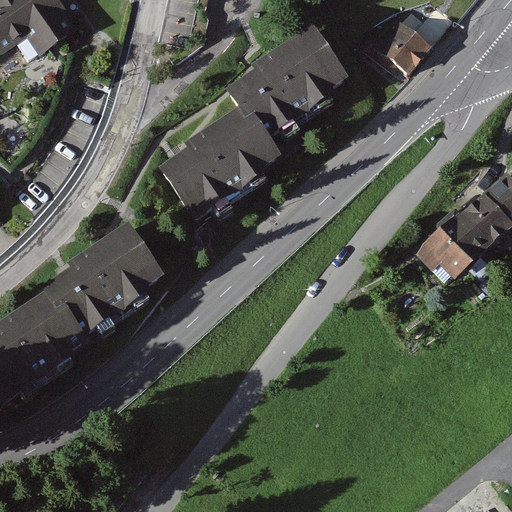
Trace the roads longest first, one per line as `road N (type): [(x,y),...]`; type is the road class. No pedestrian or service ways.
road 1 (secondary): [(461,59),(390,138),(119,390),(0,466)]
road 2 (tertiary): [(462,130),(158,511)]
road 3 (residential): [(153,0),(127,114),(99,174),(60,227),(0,282)]
